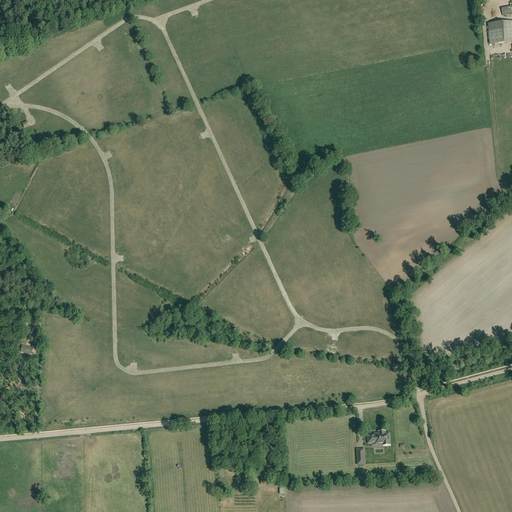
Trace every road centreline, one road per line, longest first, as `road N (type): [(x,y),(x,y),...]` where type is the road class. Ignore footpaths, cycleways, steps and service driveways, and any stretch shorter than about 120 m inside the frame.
road 1 (track): [(0,106),(122,22),(157,23),(295,314),(322,329),(390,335),(411,360),(417,392)]
road 2 (track): [(0,106),(33,106),(70,120),(105,163),(115,358),(123,369),(262,359),(302,321)]
road 3 (track): [(511,368),(366,406),(0,439)]
road 4 (track): [(458,511),(418,394)]
